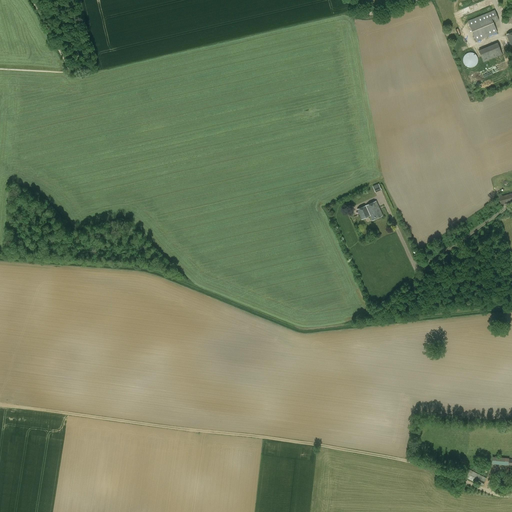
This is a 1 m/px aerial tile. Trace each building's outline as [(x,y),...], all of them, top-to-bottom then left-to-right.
[(497,32),(493,23),(499,20),(495,10),(468,21),(476,41),(497,32)] [(497,43),(479,51),(484,62),(502,54),(497,43)] [(466,53),(465,55),(463,57),(463,59),(463,62),(464,64),(465,66),(467,67),(469,68),(472,67),(474,67),(476,65),(477,63),(478,61),(478,59),(477,56),(475,55),(473,53),(471,52),(469,53),(466,53)] [(378,183),(372,186),(375,192),(381,190),(378,183)] [(499,195),(499,197),(498,197),(501,205),(511,201),(511,194),(511,191),(499,195)] [(372,220),(383,216),(376,201),(357,210),(361,219),(370,215),(372,220)] [(509,458),(497,457),(495,457),(496,456),(492,456),(492,464),(496,464),(511,465),(511,459),(509,459),(509,458)] [(482,486),(486,478),(467,469),(463,476),(482,486)] [(510,489),(511,478),(494,477),(493,488),(510,489)]
